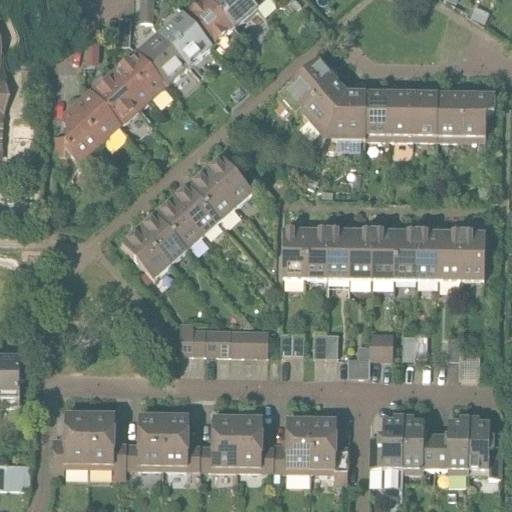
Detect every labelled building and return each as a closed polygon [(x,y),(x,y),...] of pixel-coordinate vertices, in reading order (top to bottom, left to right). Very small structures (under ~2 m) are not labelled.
[(206,0),(183,20),(210,51),(222,41),(231,52),(241,44),(238,40),(240,39),(233,32),(206,0)] [(205,0),(206,0),(233,32),(256,12),(245,0),(205,0)] [(245,0),(256,12),(269,0),(278,10),(282,11),(294,0),(293,0),(245,0)] [(153,1),(139,1),(138,25),(152,26),(153,1)] [(183,20),(158,38),(188,74),(210,51),(183,20)] [(130,21),(118,21),(117,49),(129,49),(130,21)] [(86,32),(85,69),(98,70),(99,33),(86,32)] [(167,92),(188,74),(158,38),(136,57),(167,92)] [(136,57),(113,77),(143,112),(167,92),(136,57)] [(283,95),(302,118),(335,85),(319,66),(283,95)] [(123,130),(143,112),(113,77),(92,96),(123,130)] [(348,100),(335,85),(302,118),(327,149),(348,100)] [(102,148),(123,130),(92,96),(71,114),(102,148)] [(499,98),(453,99),(453,148),(486,146),(486,119),(499,114),(499,98)] [(405,99),(377,100),(377,149),(406,148),(405,99)] [(429,99),(405,99),(406,148),(430,148),(429,99)] [(453,99),(429,99),(430,148),(453,148),(453,99)] [(327,149),(377,149),(377,100),(348,100),(327,149)] [(102,148),(71,114),(62,122),(62,130),(66,133),(66,142),(66,154),(69,159),(82,173),(101,159),(102,148)] [(66,154),(66,142),(54,141),(53,174),(66,174),(66,163),(69,159),(66,154)] [(222,163),(205,177),(240,219),(257,204),(222,163)] [(222,233),(240,219),(205,177),(187,192),(222,233)] [(205,248),(222,233),(187,192),(170,206),(205,248)] [(187,262),(205,248),(170,206),(152,221),(187,262)] [(170,277),(187,262),(152,221),(135,235),(170,277)] [(152,291),(170,277),(135,235),(117,250),(152,291)] [(295,235),(283,235),(282,285),(304,286),(305,236),(295,235)] [(318,236),(305,236),(304,286),(326,286),(327,236),(318,236)] [(334,236),(327,236),(326,286),(349,286),(350,236),(334,236)] [(363,237),(350,236),(349,286),(371,287),(372,237),(363,237)] [(379,237),(372,237),(371,287),(393,287),(394,237),(379,237)] [(407,237),(394,237),(393,287),(416,288),(417,238),(407,237)] [(425,238),(417,238),(416,288),(438,288),(439,238),(425,238)] [(453,238),(439,238),(438,288),(460,288),(461,238),(453,238)] [(467,239),(461,238),(460,288),(483,289),(484,239),(467,239)] [(0,278),(0,307),(10,308),(11,279),(0,278)] [(179,335),(178,361),(267,362),(267,336),(179,335)] [(280,338),(280,362),(304,362),(304,338),(280,338)] [(417,362),(420,340),(407,338),(405,360),(417,362)] [(314,339),(314,363),(338,364),(338,340),(314,339)] [(370,339),(370,363),(394,363),(394,339),(370,339)] [(445,339),(445,365),(485,365),(485,340),(445,339)] [(8,358),(0,358),(0,412),(19,413),(20,359),(8,358)] [(191,423),(165,424),(165,478),(191,478),(191,450),(191,439),(191,423)] [(67,479),(93,479),(92,424),(66,425),(66,443),(67,479)] [(118,424),(92,424),(93,479),(119,479),(119,449),(118,437),(118,424)] [(139,478),(165,478),(165,424),(139,424),(139,438),(139,448),(139,478)] [(267,424),(241,425),(241,477),(267,477),(267,450),(267,439),(267,424)] [(337,424),(311,425),(311,476),(337,476),(337,439),(337,424)] [(215,477),(241,477),(241,425),(215,425),(215,439),(215,449),(215,477)] [(285,476),(311,476),(311,425),(285,425),(285,440),(285,450),(285,476)] [(405,476),(406,426),(386,425),(386,437),(385,475),(405,476)] [(406,426),(405,476),(424,476),(424,472),(425,440),(425,436),(425,426),(406,426)] [(446,478),(467,479),(468,428),(447,428),(447,435),(447,441),(446,472),(446,478)] [(490,429),(468,428),(467,479),(489,479),(490,438),(490,429)] [(447,441),(425,440),(424,472),(446,472),(447,441)] [(367,474),(380,475),(382,442),(369,441),(367,474)] [(52,480),(63,480),(63,443),(53,443),(52,480)] [(139,448),(119,449),(119,479),(139,478),(139,448)] [(215,449),(191,450),(191,478),(215,477),(215,449)] [(285,450),(267,450),(267,477),(285,476),(285,450)] [(338,478),(347,478),(348,453),(339,452),(338,478)] [(31,471),(0,470),(0,498),(20,499),(31,488),(31,471)] [(338,478),(335,478),(334,493),(347,493),(347,478),(338,478)]
